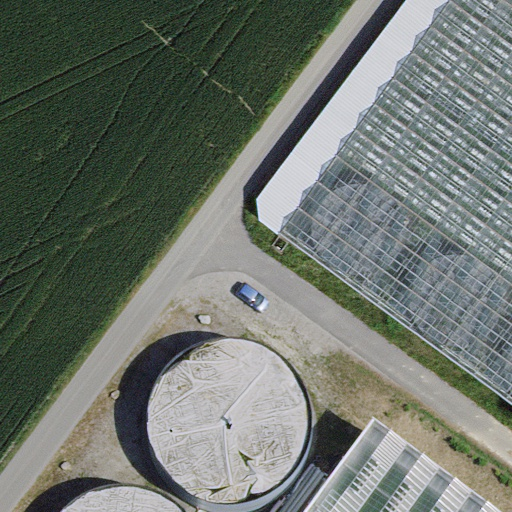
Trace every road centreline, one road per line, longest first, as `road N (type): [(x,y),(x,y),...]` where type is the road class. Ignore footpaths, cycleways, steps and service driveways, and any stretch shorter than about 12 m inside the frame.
road 1 (track): [(205,226),(511,453)]
road 2 (track): [(0,499),(205,226)]
road 3 (track): [(205,226),(378,0)]
